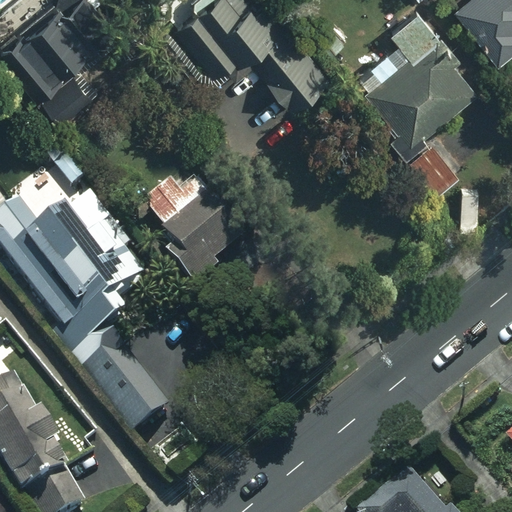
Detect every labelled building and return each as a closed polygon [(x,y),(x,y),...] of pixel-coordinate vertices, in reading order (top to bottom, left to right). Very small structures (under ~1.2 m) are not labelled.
[(92,95),(68,67),(115,29),(90,0),(70,0),(60,9),(54,1),(0,44),(0,57),(33,98),(37,95),(59,121),(92,95)] [(212,75),(239,52),(288,111),(330,76),(269,2),(257,12),(247,0),(207,0),(173,29),(212,75)] [(511,0),(460,0),(451,8),(495,62),(511,48),(511,0)] [(426,34),(362,90),(411,145),(475,90),(426,34)] [(152,241),(194,289),(260,233),(218,185),(152,241)] [(169,410),(106,328),(118,319),(106,304),(142,277),(122,252),(128,248),(89,197),(40,235),(15,203),(0,214),(0,266),(132,438),(169,410)] [(0,470),(13,495),(21,490),(32,511),(64,511),(80,504),(13,379),(0,386),(0,470)] [(511,447),(511,427),(502,436),(511,447)] [(443,511),(411,471),(359,511),(443,511)]
